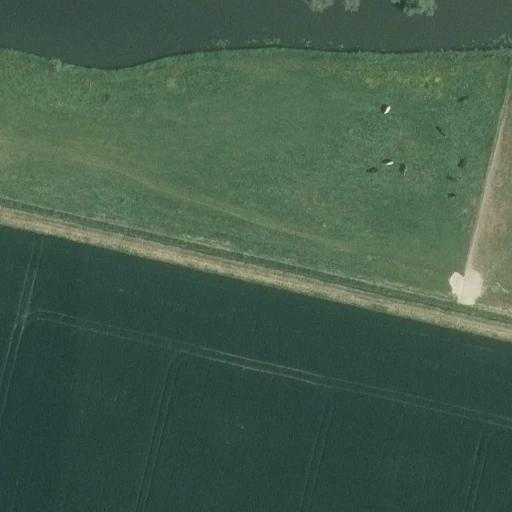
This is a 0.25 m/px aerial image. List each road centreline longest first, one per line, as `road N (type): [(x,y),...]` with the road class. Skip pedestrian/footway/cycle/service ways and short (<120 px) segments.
road 1 (track): [(511,258),(485,283),(458,284),(0,139)]
road 2 (track): [(0,221),(511,339)]
